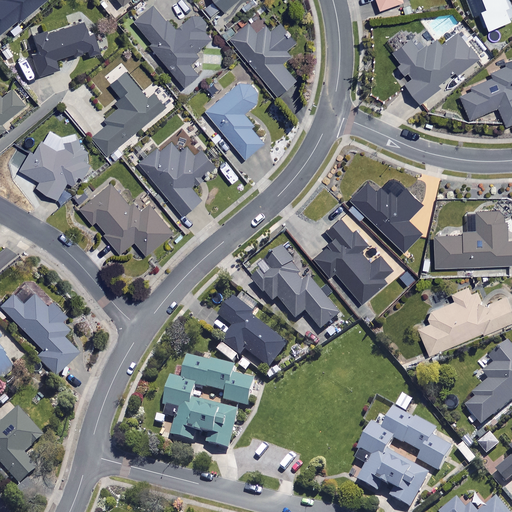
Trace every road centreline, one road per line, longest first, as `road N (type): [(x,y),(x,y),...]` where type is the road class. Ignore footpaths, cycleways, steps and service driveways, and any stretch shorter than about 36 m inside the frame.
road 1 (residential): [(142,329),(197,264),(287,185),(329,113)]
road 2 (residential): [(312,511),(88,454)]
road 3 (residential): [(511,160),(427,153),(329,113)]
road 4 (residential): [(0,209),(62,247),(142,329)]
road 5 (residential): [(88,454),(116,373),(142,329)]
